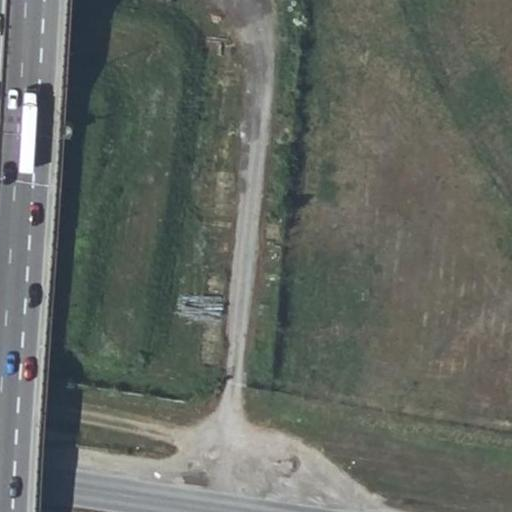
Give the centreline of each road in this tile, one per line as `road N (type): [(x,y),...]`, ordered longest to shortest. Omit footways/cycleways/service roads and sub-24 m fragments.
road 1 (trunk): [(5,511),(43,0)]
road 2 (unclassified): [(0,482),(193,511)]
